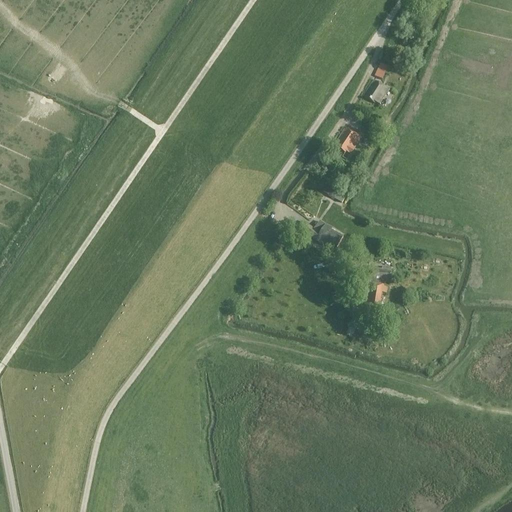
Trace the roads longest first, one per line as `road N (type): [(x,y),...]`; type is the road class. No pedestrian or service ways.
road 1 (residential): [(83,511),(97,441),(115,403),(401,0)]
road 2 (track): [(0,366),(252,0)]
